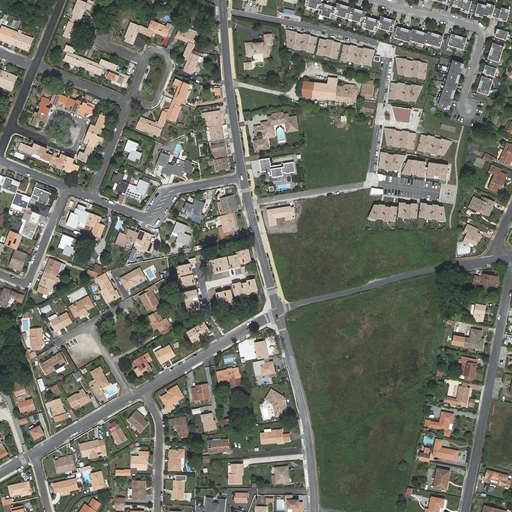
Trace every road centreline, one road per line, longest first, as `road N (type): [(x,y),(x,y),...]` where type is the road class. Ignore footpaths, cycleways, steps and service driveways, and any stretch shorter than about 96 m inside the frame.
road 1 (residential): [(222,11),(361,39),(386,54),(369,184),(248,203)]
road 2 (residential): [(464,511),(511,270)]
road 3 (residential): [(277,312),(503,255)]
road 4 (residential): [(277,312),(306,418),(315,510)]
road 5 (residential): [(243,177),(176,189),(152,217),(92,196)]
road 6 (residential): [(222,11),(243,177)]
road 7 (residential): [(469,111),(465,97),(481,31),(400,7)]
road 8 (residential): [(142,390),(277,312)]
road 9 (residential): [(68,186),(29,283),(0,272)]
road 10 (residential): [(157,511),(160,427),(142,390)]
